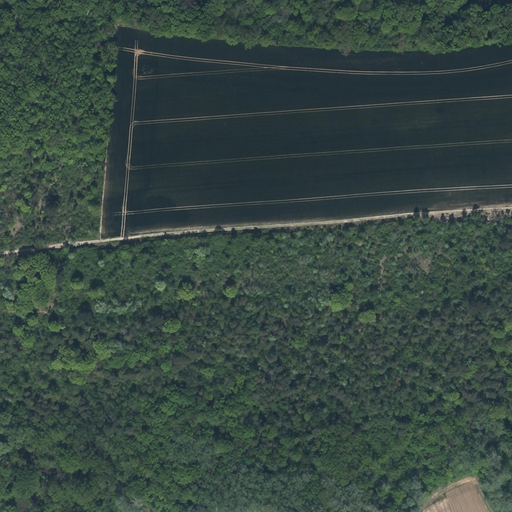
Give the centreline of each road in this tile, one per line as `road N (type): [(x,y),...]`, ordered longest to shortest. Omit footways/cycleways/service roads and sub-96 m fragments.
road 1 (track): [(0,252),(511,207)]
road 2 (track): [(115,511),(60,487),(34,448),(11,444),(0,454)]
